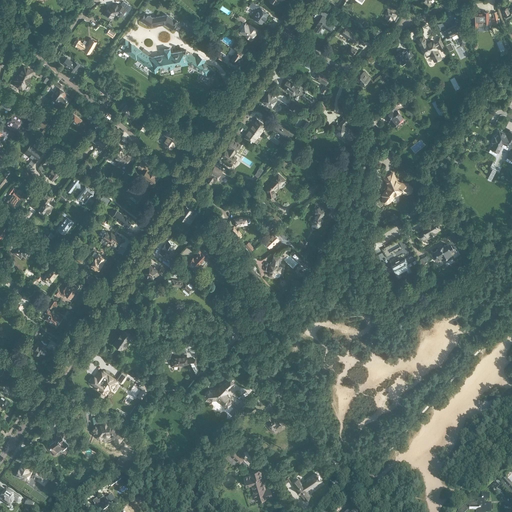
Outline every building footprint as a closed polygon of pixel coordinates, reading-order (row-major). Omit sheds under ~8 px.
[(257,3),(253,0),(252,0),(248,7),(253,9),(255,7),(259,9),(256,14),(254,14),(252,17),(262,23),(264,20),(265,20),(267,17),(266,17),(269,13),(256,5),(257,3)] [(121,17),(127,8),(121,4),(118,4),(118,3),(112,4),(112,5),(109,6),(104,13),(113,18),(115,15),(118,15),(121,17)] [(502,10),(505,16),(510,13),(507,7),(502,10)] [(394,20),(397,15),(387,9),(384,15),(386,15),(384,18),(391,22),(393,19),(394,20)] [(478,12),(472,12),(472,18),(468,18),(468,24),(471,24),(471,26),(473,26),(473,27),(478,27),(478,23),(484,23),(484,26),(489,26),(490,26),(490,21),(489,21),(489,11),(483,12),(478,12)] [(244,23),(247,18),(240,13),(237,18),(244,23)] [(165,14),(145,26),(135,26),(125,39),(138,48),(141,45),(147,48),(146,50),(155,56),(164,54),(163,49),(170,48),(171,53),(185,50),(189,42),(197,31),(166,14),(165,14)] [(330,23),(331,21),(336,25),(338,21),(335,19),(331,16),(328,21),(324,19),(325,18),(322,16),(314,29),(318,32),(322,26),(330,31),(332,28),(334,29),(336,27),(330,23)] [(463,34),(460,29),(455,19),(452,21),(454,25),(443,31),(447,38),(457,33),(459,37),(457,38),(460,46),(467,43),(463,34)] [(256,32),(257,30),(250,24),(249,25),(246,23),(240,32),(248,37),(247,38),(251,41),(252,38),(253,38),(254,37),(254,36),(254,35),(255,35),(256,34),(256,33),(256,32)] [(107,33),(113,37),(116,33),(110,29),(107,33)] [(356,37),(348,31),(344,35),(353,42),(356,37)] [(425,56),(426,56),(426,57),(430,55),(434,62),(442,58),(436,46),(438,45),(441,51),(446,49),(442,40),(443,40),(441,37),(440,37),(435,39),(436,41),(434,42),(432,39),(427,42),(423,35),(415,39),(422,53),(423,52),(425,56)] [(83,43),(80,41),(77,39),(73,44),(77,46),(78,45),(84,49),(84,50),(89,53),(91,50),(92,51),(97,42),(91,38),(89,42),(85,39),(83,43)] [(138,48),(125,40),(122,45),(126,47),(124,51),(155,72),(157,69),(187,63),(207,76),(212,68),(204,63),(206,60),(198,55),(196,58),(185,51),(171,54),(170,48),(164,49),(165,55),(155,57),(146,51),(146,49),(146,48),(145,48),(144,47),(143,46),(142,46),(141,46),(140,46),(139,47),(138,48)] [(235,43),(232,47),(237,51),(234,55),(233,55),(233,54),(232,54),(232,55),(231,55),(230,56),(230,57),(230,58),(231,59),(232,60),(236,63),(244,51),(237,47),(238,45),(235,43)] [(357,50),(350,46),(347,52),(353,56),(357,50)] [(397,54),(397,55),(394,57),(396,60),(398,59),(402,64),(409,59),(409,58),(413,55),(410,50),(407,52),(406,50),(404,51),(403,50),(401,52),(400,51),(397,54)] [(69,61),(67,59),(63,63),(70,69),(71,67),(75,71),(77,68),(81,72),(85,67),(77,61),(76,62),(75,62),(74,63),(69,60),(69,61)] [(22,90),(27,81),(28,82),(30,78),(29,77),(33,71),(23,66),(18,74),(19,74),(18,77),(16,76),(13,80),(15,81),(14,85),(22,90)] [(323,73),(320,71),(320,69),(315,67),(313,72),(317,74),(315,78),(320,81),(320,82),(324,84),(320,92),(325,95),(328,88),(325,87),(331,75),(324,72),(323,73)] [(371,78),(364,71),(356,78),(362,86),(371,78)] [(386,72),(381,76),(388,85),(393,81),(386,72)] [(51,79),(49,81),(47,84),(52,87),(54,85),(58,87),(57,89),(58,89),(54,95),(56,96),(53,101),(59,105),(58,106),(63,109),(68,102),(69,102),(76,93),(73,90),(70,95),(61,89),(63,87),(60,85),(59,85),(51,79)] [(421,90),(429,85),(425,79),(418,84),(421,90)] [(117,91),(116,91),(114,90),(113,91),(111,89),(104,84),(105,83),(101,80),(99,83),(102,85),(100,89),(107,94),(109,92),(111,93),(110,94),(113,96),(112,97),(116,100),(120,93),(117,91)] [(291,82),(288,80),(288,81),(287,81),(286,82),(285,83),(285,84),(284,85),(285,85),(283,88),(292,95),(294,92),(295,93),(296,92),(298,94),(301,90),(299,89),(299,88),(294,85),(295,85),(291,82)] [(474,89),(470,81),(465,84),(469,91),(474,89)] [(272,94),(269,92),(263,102),(264,103),(265,103),(268,105),(268,106),(271,108),(271,107),(273,108),(274,108),(275,108),(276,108),(276,107),(277,106),(277,105),(277,104),(276,103),(279,99),(277,97),(278,95),(274,92),(272,94)] [(396,101),(403,96),(401,92),(394,97),(396,101)] [(402,102),(404,105),(408,103),(403,96),(396,101),(395,102),(397,105),(402,102)] [(9,101),(4,99),(1,105),(9,110),(11,106),(15,109),(17,105),(15,103),(16,101),(13,100),(12,102),(10,100),(9,101)] [(39,108),(43,102),(38,99),(34,105),(39,108)] [(297,103),(292,100),(288,107),(293,110),(297,103)] [(326,107),(321,102),(314,110),(318,115),(326,107)] [(138,113),(126,104),(121,111),(133,119),(135,117),(136,116),(138,113)] [(395,107),(392,110),(385,115),(385,116),(386,117),(387,117),(390,121),(390,122),(391,123),(392,124),(394,123),(396,123),(400,120),(400,121),(403,118),(395,107)] [(407,110),(413,120),(417,117),(411,108),(407,110)] [(6,123),(8,124),(6,127),(10,130),(12,127),(13,126),(17,128),(21,121),(21,122),(23,119),(21,117),(20,118),(16,116),(14,115),(15,115),(14,114),(15,114),(12,112),(6,123)] [(73,112),(70,116),(69,118),(82,128),(86,122),(73,112)] [(334,125),(335,126),(332,130),(341,139),(344,136),(349,140),(355,134),(347,126),(346,127),(344,125),(348,121),(349,122),(354,118),(348,112),(343,116),(344,117),(338,124),(337,123),(334,125)] [(153,122),(163,129),(165,126),(155,119),(153,122)] [(256,119),(245,136),(254,143),(266,127),(256,119)] [(309,122),(304,119),(299,126),(304,129),(309,122)] [(294,133),(273,121),(270,126),(291,139),(294,133)] [(511,131),(509,129),(506,134),(496,128),(492,136),(491,135),(489,140),(490,141),(487,147),(495,151),(499,141),(510,147),(505,156),(511,159),(511,131)] [(164,134),(168,136),(163,143),(166,145),(166,146),(168,147),(169,147),(171,149),(178,139),(175,137),(173,135),(173,136),(166,131),(164,134)] [(92,141),(97,145),(104,137),(98,133),(93,139),(94,139),(92,141)] [(109,141),(104,137),(97,145),(102,149),(104,147),(109,141)] [(234,155),(243,142),(239,139),(237,142),(231,138),(227,145),(226,145),(227,146),(230,149),(229,151),(226,149),(222,156),(232,163),(237,157),(234,155)] [(29,163),(33,166),(43,152),(44,151),(32,143),(25,151),(30,154),(28,156),(32,159),(29,163)] [(120,160),(124,154),(122,152),(125,149),(120,145),(117,149),(118,150),(114,156),(120,160)] [(124,154),(120,160),(121,161),(119,163),(120,165),(121,166),(122,166),(124,163),(126,164),(131,156),(128,154),(127,155),(124,154)] [(2,163),(5,165),(10,157),(7,155),(2,163)] [(88,168),(93,161),(88,158),(83,164),(88,168)] [(68,160),(66,163),(74,168),(76,166),(68,160)] [(156,180),(156,179),(158,177),(155,175),(151,171),(152,171),(145,166),(146,165),(140,160),(136,165),(142,170),(143,168),(146,170),(143,175),(149,180),(148,181),(152,184),(154,182),(155,182),(156,180)] [(54,167),(53,167),(49,172),(50,173),(48,175),(50,177),(50,178),(51,179),(53,179),(54,180),(57,176),(58,176),(59,175),(59,173),(60,172),(59,171),(61,168),(56,164),(54,167)] [(223,171),(214,165),(205,179),(208,180),(206,182),(210,185),(212,183),(214,184),(217,181),(220,183),(224,176),(221,174),(223,171)] [(258,177),(263,170),(259,167),(257,171),(255,175),(258,177)] [(410,177),(415,172),(412,168),(406,173),(410,177)] [(7,171),(6,170),(0,177),(0,185),(0,186),(10,173),(9,173),(9,172),(8,171),(7,171)] [(22,175),(29,179),(32,175),(26,170),(22,175)] [(381,195),(382,197),(382,198),(382,199),(382,200),(382,201),(382,202),(383,203),(384,203),(384,204),(385,204),(386,204),(387,204),(388,204),(388,203),(389,203),(390,203),(390,202),(391,202),(395,196),(397,195),(398,195),(399,195),(399,194),(400,194),(408,194),(409,194),(410,194),(411,193),(412,193),(412,192),(413,191),(413,190),(413,189),(413,188),(413,187),(412,187),(412,186),(411,186),(411,185),(410,185),(409,185),(409,184),(409,183),(402,182),(401,182),(400,182),(399,181),(397,179),(393,171),(383,176),(386,184),(385,184),(385,185),(384,186),(384,187),(385,188),(385,189),(381,195)] [(232,172),(230,175),(239,181),(241,179),(232,172)] [(131,178),(125,173),(121,178),(127,183),(131,178)] [(272,180),(273,181),(266,188),(268,196),(275,195),(274,190),(278,186),(284,180),(278,174),(272,180)] [(77,196),(85,203),(94,191),(86,184),(85,185),(84,184),(79,181),(80,180),(76,176),(67,189),(71,192),(75,186),(81,190),(77,196)] [(138,200),(143,193),(131,184),(126,190),(127,191),(124,194),(128,198),(131,195),(131,194),(138,200)] [(7,192),(11,195),(6,203),(12,207),(20,196),(15,192),(17,190),(11,186),(7,192)] [(40,196),(45,199),(41,205),(42,206),(39,209),(39,211),(39,212),(41,214),(42,213),(44,212),(45,211),(49,213),(53,207),(47,203),(52,196),(44,190),(40,196)] [(105,206),(110,200),(104,195),(99,201),(105,206)] [(191,215),(191,214),(194,215),(196,212),(193,211),(194,210),(185,205),(178,216),(181,218),(181,219),(183,220),(186,222),(189,217),(190,214),(191,215)] [(319,228),(324,218),(322,217),(325,210),(317,206),(314,212),(316,213),(316,214),(311,224),(312,224),(312,226),(312,227),(312,228),(313,228),(314,229),(315,228),(316,228),(317,228),(317,227),(319,228)] [(125,217),(117,210),(112,216),(121,222),(120,223),(124,225),(128,228),(132,222),(129,220),(129,219),(125,216),(125,217)] [(438,211),(437,212),(441,220),(443,219),(445,218),(440,210),(438,211)] [(277,214),(271,219),(277,226),(283,221),(277,214)] [(73,222),(66,216),(57,229),(65,234),(73,222)] [(106,220),(101,216),(98,220),(102,224),(106,220)] [(249,218),(246,218),(246,217),(234,219),(234,223),(233,223),(233,225),(242,224),(243,228),(244,228),(247,228),(247,227),(247,224),(246,223),(249,223),(250,222),(249,218)] [(419,233),(422,239),(428,236),(429,237),(437,231),(440,229),(436,223),(435,223),(435,222),(433,222),(433,221),(424,226),(425,228),(422,229),(423,231),(419,233)] [(8,229),(0,223),(0,238),(1,239),(8,229)] [(237,231),(233,227),(231,229),(239,239),(242,237),(240,235),(242,234),(238,230),(237,231)] [(102,238),(103,238),(99,244),(105,248),(109,242),(112,244),(116,247),(117,244),(118,243),(120,240),(121,238),(111,231),(110,233),(107,231),(106,232),(105,232),(102,236),(103,237),(102,238)] [(274,232),(265,241),(270,247),(279,238),(274,232)] [(408,245),(404,237),(399,240),(403,248),(408,245)] [(305,248),(308,243),(304,241),(300,239),(298,244),(305,248)] [(21,245),(20,244),(17,247),(12,253),(21,259),(23,256),(25,257),(27,254),(29,256),(29,255),(31,256),(35,251),(33,250),(33,249),(29,246),(30,245),(24,241),(21,245)] [(162,248),(162,249),(159,253),(165,257),(169,253),(172,249),(175,245),(168,241),(166,243),(164,245),(163,245),(162,247),(163,248),(162,248)] [(249,241),(245,245),(250,251),(254,247),(249,241)] [(108,250),(102,246),(99,251),(105,255),(108,250)] [(436,254),(436,255),(432,256),(433,260),(432,260),(434,263),(434,262),(435,264),(438,262),(438,263),(441,262),(441,263),(449,259),(449,258),(451,257),(450,256),(453,255),(452,253),(451,249),(450,250),(449,248),(444,251),(444,250),(442,251),(441,249),(437,252),(437,253),(436,254)] [(191,260),(190,259),(184,265),(188,268),(190,266),(196,271),(200,267),(198,266),(201,262),(203,264),(205,261),(204,259),(207,256),(200,250),(198,253),(194,258),(193,257),(191,260)] [(106,259),(97,253),(95,257),(96,258),(91,265),(90,264),(89,266),(93,268),(94,267),(99,270),(101,266),(102,266),(103,266),(104,264),(104,263),(104,262),(106,259)] [(270,264),(267,263),(265,271),(269,271),(268,276),(274,277),(277,277),(280,276),(281,271),(282,271),(282,269),(281,268),(282,267),(278,266),(280,256),(274,254),(272,262),(271,261),(270,264)] [(253,267),(252,267),(245,257),(240,261),(248,271),(248,270),(251,268),(258,276),(259,275),(255,270),(252,267),(253,267)] [(396,262),(390,265),(394,272),(397,278),(402,276),(400,272),(405,269),(407,273),(412,271),(410,266),(412,265),(411,262),(408,263),(405,257),(400,260),(399,259),(395,261),(396,262)] [(148,274),(148,275),(152,278),(154,275),(157,276),(161,271),(163,272),(165,269),(166,269),(167,267),(162,263),(161,265),(157,270),(149,265),(148,267),(146,266),(143,271),(148,274)] [(40,279),(45,282),(49,277),(53,280),(60,270),(56,267),(55,268),(52,266),(44,277),(40,274),(36,279),(39,281),(40,279)] [(258,276),(251,268),(248,270),(255,278),(258,276)] [(181,281),(172,280),(168,279),(167,284),(171,285),(181,286),(190,293),(198,284),(187,275),(184,278),(184,279),(185,280),(183,282),(181,281)] [(74,293),(78,287),(74,284),(75,281),(71,279),(65,287),(63,286),(61,289),(58,287),(54,293),(57,296),(59,293),(63,296),(64,294),(68,297),(69,296),(73,299),(76,294),(74,293)] [(12,289),(20,293),(24,285),(17,281),(12,289)] [(55,308),(59,302),(53,299),(48,306),(52,308),(53,307),(55,308)] [(17,314),(18,311),(19,311),(22,306),(16,302),(13,307),(13,308),(12,311),(17,314)] [(53,310),(48,307),(44,313),(48,315),(45,320),(52,324),(53,323),(56,325),(59,321),(59,322),(62,318),(55,314),(52,312),(51,312),(53,310)] [(124,330),(116,341),(114,343),(116,344),(116,346),(117,347),(117,348),(121,350),(122,348),(122,349),(125,345),(127,345),(129,343),(128,341),(132,335),(124,330)] [(39,344),(36,343),(32,350),(39,355),(37,357),(41,359),(43,355),(44,354),(45,354),(46,353),(45,352),(46,351),(44,350),(45,348),(44,348),(47,344),(41,341),(39,344)] [(175,365),(187,364),(187,355),(174,357),(175,365)] [(192,374),(190,376),(190,377),(192,379),(200,368),(197,362),(190,365),(194,372),(192,374)] [(7,378),(10,373),(4,369),(4,368),(0,364),(0,374),(7,378)] [(110,389),(111,390),(118,381),(121,383),(127,375),(121,371),(116,379),(103,370),(103,371),(102,371),(100,373),(98,372),(95,376),(94,376),(90,382),(95,385),(94,387),(106,395),(110,389)] [(225,409),(234,401),(230,396),(230,397),(226,393),(229,391),(229,390),(230,389),(235,385),(234,383),(235,382),(231,378),(230,379),(228,378),(222,384),(221,384),(220,385),(220,386),(217,389),(209,389),(209,391),(208,392),(207,392),(206,392),(206,393),(205,394),(205,395),(205,396),(206,396),(206,397),(207,398),(208,398),(212,398),(212,399),(213,399),(213,400),(217,400),(225,409)] [(150,389),(141,382),(141,383),(140,382),(138,386),(142,389),(137,396),(142,400),(150,389)] [(10,401),(0,395),(0,406),(4,409),(10,401)] [(255,405),(252,402),(241,412),(244,415),(255,405)] [(272,414),(271,413),(265,418),(273,429),(280,424),(273,414),(272,414)] [(113,438),(114,437),(120,441),(125,434),(111,424),(108,424),(108,422),(102,422),(103,425),(100,425),(98,428),(95,426),(92,431),(94,433),(93,435),(101,440),(101,439),(102,440),(103,440),(104,441),(105,441),(106,441),(107,441),(109,441),(109,440),(110,440),(111,440),(112,439),(113,438)] [(57,429),(55,440),(49,445),(50,446),(48,448),(52,454),(55,452),(55,453),(57,451),(59,455),(66,449),(67,449),(68,449),(69,448),(70,447),(71,447),(68,444),(69,444),(63,437),(65,430),(63,430),(64,427),(59,425),(58,429),(57,429)] [(229,454),(240,464),(242,462),(246,465),(248,463),(244,460),(245,458),(238,452),(237,453),(233,449),(229,454)] [(128,464),(119,458),(116,462),(125,469),(128,464)] [(30,468),(21,464),(15,476),(29,482),(31,478),(29,477),(30,476),(31,476),(34,468),(30,468)] [(263,478),(260,469),(249,472),(249,473),(243,475),(246,486),(251,485),(253,492),(252,492),(255,502),(273,496),(270,487),(266,488),(265,485),(265,484),(265,483),(265,482),(264,482),(264,481),(263,478)] [(44,486),(49,479),(41,473),(41,474),(34,471),(33,475),(39,478),(37,480),(44,486)] [(298,479),(293,483),(305,499),(310,495),(306,490),(311,486),(311,487),(312,488),(312,489),(313,489),(314,489),(315,489),(315,488),(316,488),(316,487),(316,486),(315,485),(314,485),(314,484),(321,479),(319,477),(320,477),(319,475),(318,476),(317,474),(302,485),(298,479)] [(108,482),(111,486),(121,479),(118,475),(108,482)] [(511,496),(511,487),(505,479),(504,479),(501,482),(500,482),(511,496)] [(495,482),(489,487),(493,491),(495,489),(496,490),(500,487),(495,482)] [(0,500),(10,507),(14,502),(16,503),(17,504),(18,504),(19,504),(19,503),(20,503),(21,502),(21,501),(21,500),(21,499),(21,498),(21,497),(20,497),(9,489),(8,490),(5,489),(2,493),(1,493),(0,493),(0,500)] [(467,511),(469,511),(476,511),(491,511),(491,505),(485,505),(485,500),(489,501),(489,493),(486,493),(486,492),(481,492),(481,499),(477,499),(477,502),(471,502),(469,502),(467,502),(458,511),(457,511),(467,511)] [(98,501),(96,499),(92,502),(97,508),(100,506),(103,510),(110,505),(112,508),(118,504),(111,495),(107,498),(108,499),(106,501),(103,497),(98,501)] [(28,499),(24,505),(31,509),(35,503),(28,499)] [(136,502),(127,508),(130,511),(132,511),(139,507),(136,502)]
